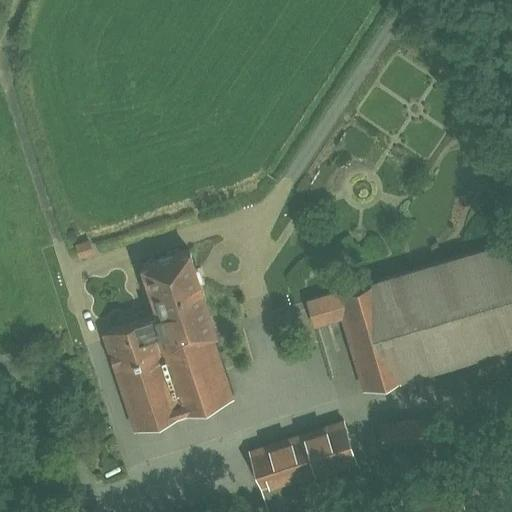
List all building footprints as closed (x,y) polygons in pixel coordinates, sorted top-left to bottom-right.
[(511,240),(378,280),(407,377),(511,345),(511,240)] [(190,252),(143,266),(158,314),(159,317),(202,304),(207,302),(201,284),(208,281),(203,266),(196,269),(190,252)] [(407,377),(378,280),(310,300),(317,322),(344,314),(366,388),(407,377)] [(202,304),(159,317),(158,314),(107,330),(136,425),(231,395),(202,304)] [(439,416),(382,423),(385,446),(393,445),(396,465),(444,459),(439,416)] [(345,420),(251,451),(262,487),(264,487),(268,500),(287,494),(283,481),(331,465),(338,485),(363,477),(345,420)] [(456,511),(452,496),(419,506),(421,511),(456,511)]
